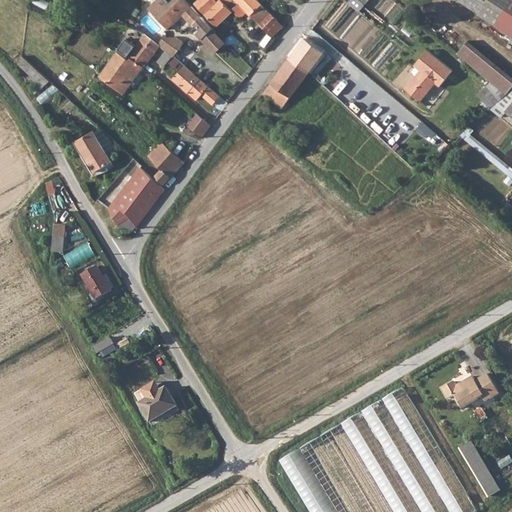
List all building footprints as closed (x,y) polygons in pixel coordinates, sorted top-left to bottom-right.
[(183,16),(171,4),(167,0),(158,0),(151,7),(170,30),(183,16)] [(174,0),(171,4),(183,16),(186,13),(193,6),(189,2),(190,0),(174,0)] [(245,14),(257,28),(260,25),(246,11),(235,0),(199,0),(196,4),(218,26),(233,11),(227,5),(229,4),(233,8),(239,19),(245,14)] [(260,25),(271,13),(258,0),(235,0),(246,11),(260,25)] [(359,11),(364,4),(360,0),(347,0),(347,1),(359,11)] [(468,0),(481,9),(487,1),(486,0),(468,0)] [(511,0),(487,0),(487,1),(511,19),(511,0)] [(511,19),(487,1),(481,9),(511,29),(511,19)] [(196,23),(203,17),(193,6),(186,13),(196,23)] [(186,13),(183,16),(193,26),(196,23),(186,13)] [(260,25),(273,37),(284,26),(271,13),(260,25)] [(215,53),(226,41),(203,17),(196,23),(201,29),(197,33),(215,53)] [(173,57),(184,43),(172,33),(161,47),(173,57)] [(128,58),(130,59),(144,68),(160,46),(160,43),(144,35),(128,58)] [(326,50),(307,35),(290,57),(309,72),(312,68),(316,63),(326,50)] [(511,90),(511,76),(469,42),(459,56),(507,96),(511,90)] [(184,43),(173,57),(181,64),(182,63),(190,69),(201,57),(184,43)] [(413,64),(419,69),(404,87),(419,100),(434,82),(438,86),(451,70),(426,49),(413,64)] [(99,75),(124,94),(144,68),(130,59),(128,60),(118,52),(99,75)] [(164,67),(169,62),(172,57),(166,52),(158,62),(164,67)] [(26,56),(19,63),(43,88),(50,81),(26,56)] [(179,63),(172,57),(169,62),(175,67),(179,63)] [(283,108),(309,72),(290,57),(264,94),(283,108)] [(220,95),(184,65),(172,79),(198,99),(203,93),(214,102),(220,95)] [(346,87),(372,107),(382,95),(355,74),(346,87)] [(203,138),(211,126),(196,113),(186,124),(203,138)] [(277,132),(299,151),(313,136),(290,116),(277,132)] [(99,131),(94,135),(109,157),(117,151),(110,140),(99,131)] [(109,157),(94,135),(93,133),(77,144),(97,174),(113,162),(109,157)] [(161,169),(154,177),(163,185),(184,162),(162,141),(148,157),(161,169)] [(137,227),(141,222),(165,190),(140,167),(109,208),(119,225),(129,216),(137,227)] [(47,183),(51,195),(59,192),(56,180),(47,183)] [(54,195),(50,198),(54,216),(61,211),(54,195)] [(116,228),(115,232),(118,234),(124,233),(125,234),(137,227),(129,216),(119,225),(120,226),(116,228)] [(65,226),(54,225),(52,251),(63,252),(65,226)] [(95,300),(103,295),(111,291),(109,289),(102,278),(97,269),(94,270),(93,268),(86,271),(88,274),(82,278),(92,295),(95,300)] [(106,275),(102,278),(109,289),(113,287),(106,275)] [(105,298),(103,295),(95,300),(92,295),(89,297),(95,305),(105,298)] [(110,341),(93,350),(97,357),(114,347),(110,341)] [(142,347),(132,354),(135,359),(145,353),(142,347)] [(500,394),(488,374),(476,381),(474,376),(458,386),(455,381),(443,388),(454,406),(460,402),(463,408),(483,397),(486,402),(500,394)] [(157,384),(143,393),(148,401),(142,405),(140,407),(154,429),(181,412),(167,390),(162,393),(157,384)] [(475,511),(478,511),(404,387),(280,461),(310,511),(475,511)] [(143,393),(137,396),(142,405),(148,401),(143,393)] [(474,440),(461,448),(491,497),(504,490),(474,440)]
